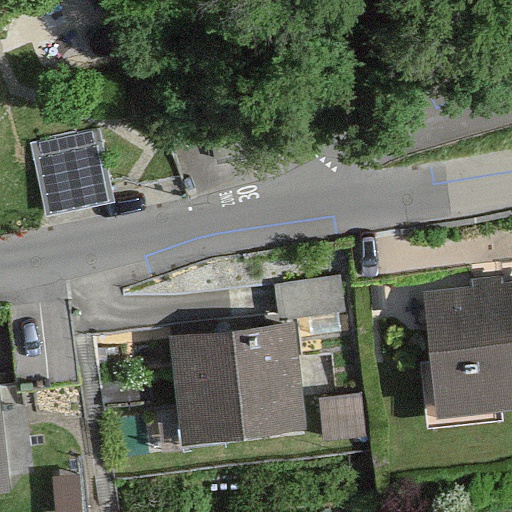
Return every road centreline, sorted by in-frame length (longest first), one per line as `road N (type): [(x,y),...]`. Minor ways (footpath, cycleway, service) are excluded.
road 1 (residential): [(498,72),(373,125),(208,235)]
road 2 (residential): [(208,235),(511,190)]
road 3 (residential): [(0,266),(208,235)]
